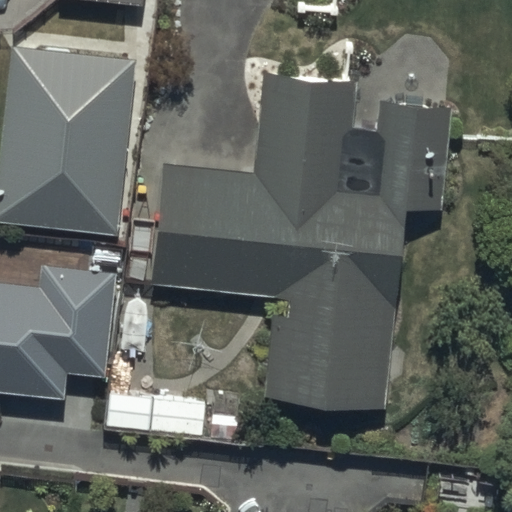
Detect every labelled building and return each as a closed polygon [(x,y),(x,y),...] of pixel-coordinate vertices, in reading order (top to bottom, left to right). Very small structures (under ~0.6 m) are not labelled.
[(143,0),(65,0),(142,9),(143,0)] [(15,35),(0,152),(0,209),(114,224),(137,51),(15,35)] [(406,196),(443,200),(454,96),(387,89),(384,121),(353,120),(357,75),(265,66),(254,162),(167,154),(154,277),(277,289),(267,384),(386,396),(401,246),(406,196)] [(0,382),(66,391),(69,363),(104,368),(118,263),(45,253),(42,277),(0,271),(0,382)] [(206,395),(110,387),(109,420),(205,425),(206,395)]
